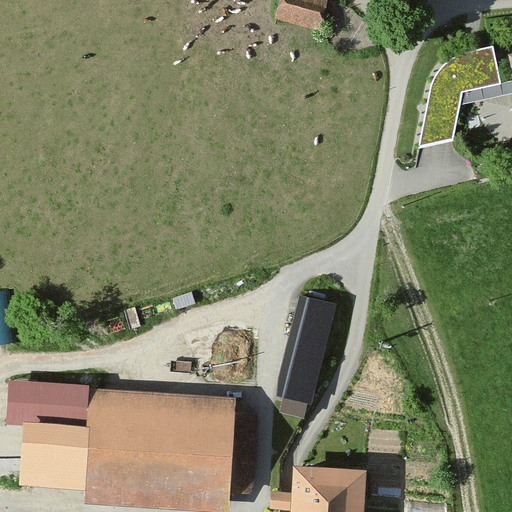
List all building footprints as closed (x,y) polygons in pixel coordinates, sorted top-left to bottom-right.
[(278,0),(273,25),(321,36),(329,0),(328,0),(278,0)] [(452,144),(460,95),(497,87),(489,52),(457,58),(445,67),(437,78),(431,92),(418,152),(452,144)] [(0,340),(13,340),(10,288),(0,288),(0,340)] [(311,399),(335,301),(301,293),(277,391),(283,392),(279,407),(302,412),(305,397),(311,399)] [(209,365),(210,350),(181,349),(180,383),(234,385),(235,365),(209,365)] [(246,416),(247,401),(99,390),(100,388),(14,382),(11,426),(98,432),(92,503),(204,511),(244,511),(246,495),(255,496),(261,417),(246,416)] [(361,511),(364,461),(294,457),(293,488),(273,487),(272,502),(292,503),(291,511),(361,511)]
